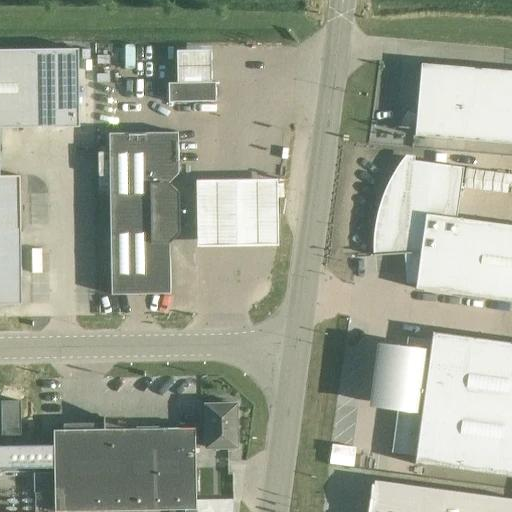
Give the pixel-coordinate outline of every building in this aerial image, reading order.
[(78,49),(37,50),(37,128),(79,128),(78,49)] [(37,50),(0,50),(0,128),(37,128),(37,50)] [(210,51),(193,51),(176,51),(176,83),(167,84),(167,103),(215,102),(215,83),(211,83),(210,51)] [(440,66),(421,64),(416,117),(410,115),(405,127),(403,128),(403,129),(415,129),(414,136),(511,144),(511,72),(440,66)] [(178,133),(108,134),(111,295),(170,294),(169,244),(179,233),(178,193),(169,184),(178,174),(178,133)] [(373,255),(373,256),(411,254),(411,268),(423,269),(421,284),(416,283),(415,289),(511,302),(511,226),(456,218),(463,168),(409,160),(408,166),(396,186),(387,208),(382,231),(381,255),(373,255)] [(197,172),(198,241),(280,240),(279,171),(197,172)] [(0,227),(20,227),(20,176),(0,176),(0,227)] [(0,305),(21,305),(20,227),(0,227),(0,305)] [(397,410),(391,453),(415,456),(414,464),(434,467),(511,477),(511,343),(452,335),(432,333),(431,341),(407,338),(406,347),(405,349),(397,408),(397,410)] [(213,405),(204,405),(204,407),(205,407),(206,448),(236,447),(235,406),(237,406),(237,405),(228,405),(228,400),(213,401),(213,405)] [(20,401),(0,401),(1,436),(21,436),(20,401)] [(53,445),(0,446),(0,469),(54,468),(54,511),(63,511),(184,510),(196,510),(196,500),(195,428),(130,429),(105,423),(104,420),(102,420),(102,423),(63,424),(63,430),(53,430),(53,432),(53,445)] [(511,511),(511,498),(374,480),(369,511),(511,511)]
